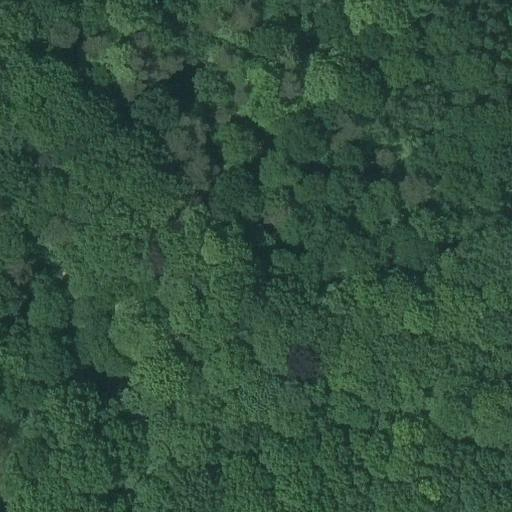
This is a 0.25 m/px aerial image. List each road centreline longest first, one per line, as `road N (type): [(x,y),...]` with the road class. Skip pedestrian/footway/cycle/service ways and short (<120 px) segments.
road 1 (track): [(375,343),(299,364),(0,82)]
road 2 (track): [(299,364),(169,401),(92,439),(17,511)]
road 3 (track): [(511,288),(375,343)]
